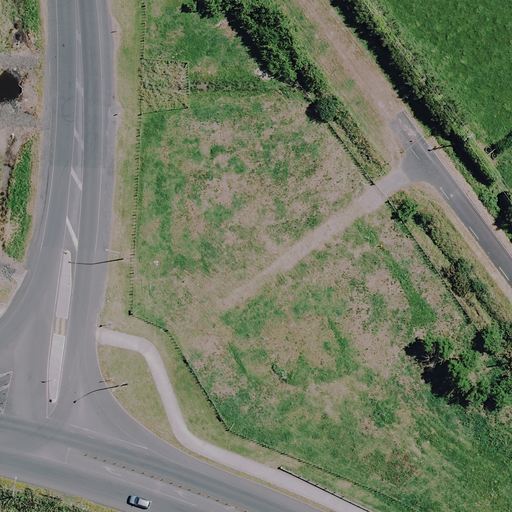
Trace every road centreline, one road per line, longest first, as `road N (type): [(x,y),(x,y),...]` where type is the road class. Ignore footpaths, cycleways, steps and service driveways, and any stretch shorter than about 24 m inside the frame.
road 1 (tertiary): [(78,0),(82,155),(58,326)]
road 2 (primary): [(44,430),(277,511)]
road 3 (unclassified): [(511,284),(393,123)]
road 4 (primary): [(201,511),(43,461)]
